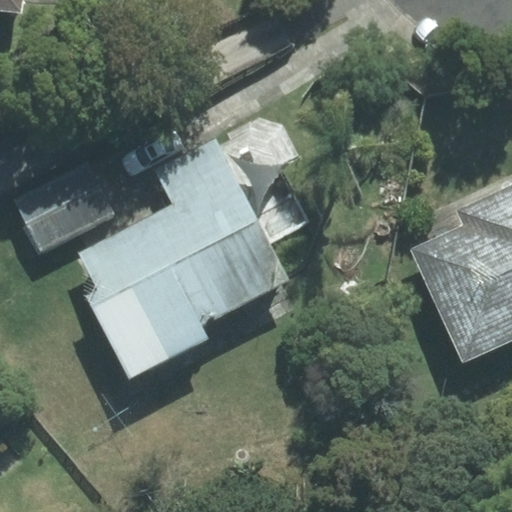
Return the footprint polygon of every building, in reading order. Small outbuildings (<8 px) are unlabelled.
[(0,0),(0,6),(23,9),(24,0),(0,0)] [(205,325),(293,278),(218,139),(157,171),(174,204),(81,254),(104,296),(91,303),(131,378),(211,335),(205,325)] [(117,215),(91,163),(18,198),(45,252),(117,215)] [(465,360),(511,339),(511,185),(457,211),(464,226),(413,248),(465,360)] [(313,472),(300,439),(275,449),(288,481),(313,472)]
